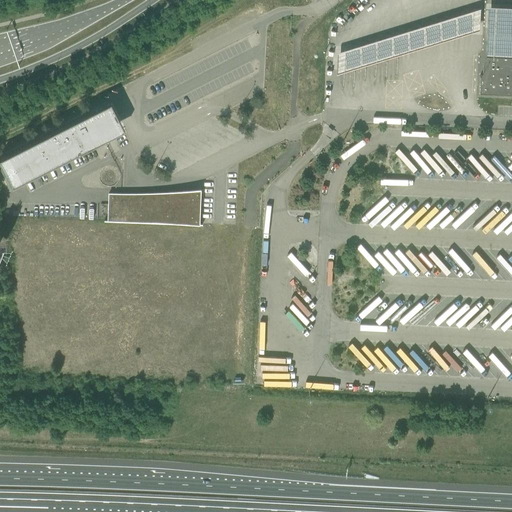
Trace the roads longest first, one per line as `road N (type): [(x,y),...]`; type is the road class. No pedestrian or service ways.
road 1 (motorway): [(511,500),(0,479)]
road 2 (motorway): [(0,499),(310,511)]
road 3 (tertiary): [(0,78),(80,45),(152,0)]
road 4 (tertiary): [(122,0),(0,47)]
